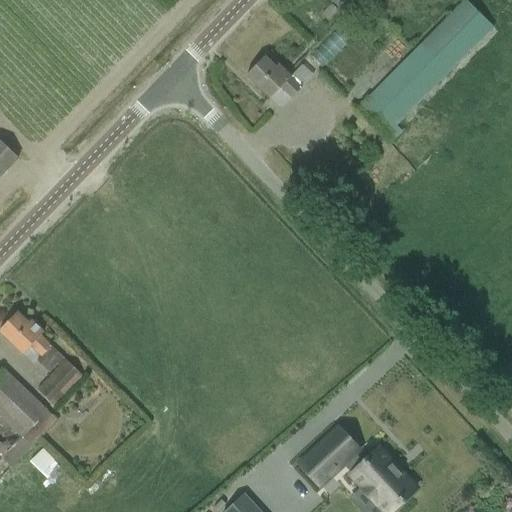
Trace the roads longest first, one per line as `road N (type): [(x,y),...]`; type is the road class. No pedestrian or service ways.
road 1 (unclassified): [(511,442),(169,85)]
road 2 (unclassified): [(0,257),(169,85)]
